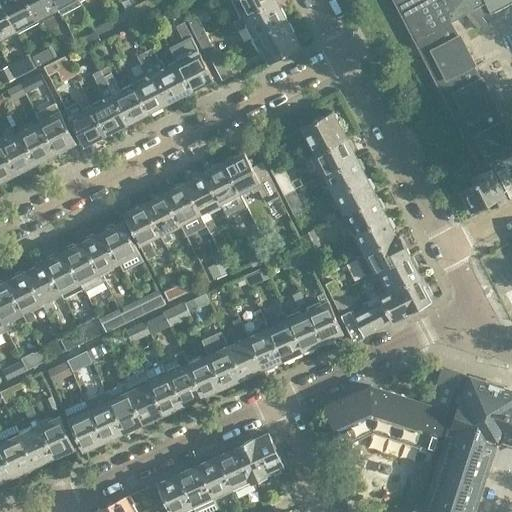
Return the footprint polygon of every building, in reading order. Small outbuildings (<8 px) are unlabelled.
[(0,0),(0,41),(17,32),(1,0),(0,0)] [(1,0),(17,32),(38,22),(26,0),(1,0)] [(26,0),(38,22),(59,11),(53,0),(26,0)] [(53,0),(59,11),(61,16),(82,5),(80,0),(79,0),(53,0)] [(148,9),(159,4),(156,0),(144,0),(144,1),(148,9)] [(234,0),(243,16),(274,1),(273,0),(234,0)] [(511,0),(394,0),(397,5),(399,4),(403,12),(402,13),(481,167),(490,162),(491,164),(511,152),(511,137),(503,121),(502,122),(494,108),(496,107),(481,78),(480,79),(472,65),(474,64),(459,36),(458,37),(450,22),(465,14),(478,30),(486,23),(481,17),(490,12),(491,14),(511,2),(511,0)] [(274,1),(243,16),(226,25),(230,32),(237,28),(238,30),(248,26),(254,37),(285,21),(284,19),(286,18),(281,8),(279,9),(274,1)] [(133,5),(112,15),(115,22),(136,12),(133,5)] [(111,15),(92,25),(95,32),(115,23),(111,15)] [(196,15),(187,19),(197,40),(206,35),(196,15)] [(183,41),(169,48),(175,60),(191,92),(203,85),(202,83),(212,78),(197,50),(198,50),(183,21),(175,26),(183,41)] [(285,21),(254,37),(266,59),(268,63),(298,48),(291,34),(293,33),(288,23),(286,24),(285,21)] [(86,32),(73,38),(78,46),(90,40),(86,32)] [(206,35),(197,40),(202,51),(212,46),(206,35)] [(73,38),(67,42),(71,50),(78,46),(73,38)] [(51,46),(31,55),(36,66),(55,57),(51,46)] [(6,61),(8,64),(13,75),(34,65),(27,51),(6,61)] [(151,52),(145,55),(168,101),(177,96),(179,98),(191,92),(175,60),(160,68),(151,52)] [(222,52),(210,58),(216,70),(221,80),(231,74),(234,80),(243,76),(234,59),(227,62),(222,52)] [(146,75),(132,83),(148,114),(160,108),(159,105),(168,101),(145,55),(138,59),(146,75)] [(64,56),(43,66),(48,75),(57,71),(69,64),(64,56)] [(0,72),(4,79),(13,75),(8,64),(0,68),(0,72)] [(98,69),(111,94),(125,123),(135,118),(136,120),(148,114),(132,83),(120,89),(107,65),(98,69)] [(102,98),(89,104),(105,135),(118,129),(117,127),(125,123),(111,94),(98,69),(90,73),(102,98)] [(23,92),(42,82),(36,71),(18,81),(23,92)] [(18,81),(5,88),(10,99),(23,92),(18,81)] [(68,94),(60,99),(68,115),(67,115),(67,116),(68,116),(83,144),(92,140),(93,142),(105,135),(89,104),(81,109),(77,100),(73,103),(68,94)] [(54,101),(34,111),(39,120),(55,153),(57,152),(60,153),(67,150),(68,146),(75,142),(59,112),(54,101)] [(298,129),(305,143),(308,141),(314,153),(312,155),(313,157),(345,140),(336,122),(337,120),(334,116),(333,116),(331,113),(319,119),(318,117),(311,121),(312,122),(298,129)] [(20,130),(19,130),(36,163),(37,163),(37,162),(41,163),(47,160),(48,157),(55,153),(39,120),(32,123),(20,130)] [(0,140),(0,139),(0,140),(17,173),(18,172),(22,173),(28,170),(29,166),(36,163),(19,130),(13,133),(0,140)] [(0,182),(2,184),(8,180),(10,176),(17,173),(0,140),(0,182)] [(345,140),(313,157),(323,177),(356,160),(350,150),(352,148),(348,140),(345,140)] [(224,162),(222,163),(239,195),(256,186),(264,203),(278,196),(275,189),(262,163),(252,168),(244,153),(234,157),(231,157),(225,160),(224,162)] [(274,157),(266,161),(269,167),(272,174),(281,170),(278,164),(274,157)] [(356,160),(323,177),(333,196),(366,179),(362,172),(363,168),(359,162),(357,162),(356,160)] [(212,168),(202,173),(219,205),(226,218),(246,207),(239,195),(222,163),(219,163),(214,166),(212,168)] [(474,183),(461,190),(464,194),(462,197),(467,206),(470,207),(472,211),(490,202),(493,207),(511,196),(511,183),(504,168),(493,173),(491,169),(491,168),(471,178),(474,183)] [(281,170),(272,174),(273,175),(283,195),(294,189),(285,169),(281,170)] [(192,179),(183,183),(206,225),(210,233),(217,230),(207,211),(219,205),(202,173),(199,173),(194,176),(192,179)] [(366,179),(333,196),(343,215),(376,199),(371,190),(373,188),(370,182),(367,181),(366,179)] [(172,189),(163,194),(180,225),(184,233),(186,236),(206,225),(183,183),(180,183),(173,186),(172,189)] [(294,189),(283,195),(293,214),(304,209),(294,189)] [(180,225),(163,194),(160,193),(154,196),(153,199),(143,204),(142,204),(159,236),(160,236),(164,244),(172,240),(168,231),(180,225)] [(349,226),(342,230),(346,238),(353,235),(386,219),(382,210),(383,208),(380,201),(377,201),(376,199),(343,215),(349,226)] [(133,209),(124,214),(123,214),(131,227),(130,228),(140,246),(147,259),(157,255),(149,241),(159,236),(142,204),(140,204),(134,207),(133,209)] [(332,211),(323,216),(326,223),(335,218),(332,211)] [(386,219),(353,235),(363,254),(399,236),(398,235),(395,237),(391,230),(393,227),(390,221),(387,221),(386,219)] [(104,231),(101,232),(119,264),(122,271),(144,260),(140,253),(127,229),(122,222),(115,225),(111,224),(105,227),(104,231)] [(313,231),(303,236),(313,255),(323,250),(313,231)] [(84,241),(82,242),(99,274),(119,264),(101,232),(95,236),(92,234),(86,238),(84,241)] [(409,256),(399,236),(363,254),(356,258),(366,278),(373,274),(376,273),(409,256)] [(65,251),(63,252),(82,289),(83,291),(103,281),(99,274),(82,242),(75,246),(72,244),(66,247),(65,251)] [(244,251),(252,266),(271,258),(263,243),(244,251)] [(302,249),(282,258),(287,269),(307,260),(302,249)] [(352,251),(343,255),(347,262),(355,257),(352,251)] [(46,261),(44,262),(61,294),(63,298),(82,289),(63,252),(56,256),(53,254),(47,257),(46,261)] [(376,273),(373,274),(379,286),(375,288),(378,293),(376,294),(378,297),(419,276),(414,267),(415,264),(413,260),(410,260),(408,257),(409,256),(376,273)] [(206,269),(213,280),(228,271),(221,260),(206,269)] [(33,268),(25,272),(42,304),(47,313),(56,308),(51,299),(61,294),(44,262),(40,261),(34,264),(33,268)] [(242,275),(245,282),(247,286),(266,278),(261,267),(242,275)] [(14,277),(5,282),(22,314),(27,322),(35,318),(31,309),(42,304),(25,272),(24,272),(21,271),(15,274),(14,277)] [(245,282),(242,275),(233,279),(236,286),(245,282)] [(419,276),(378,297),(378,298),(363,304),(365,309),(354,314),(351,310),(341,315),(354,340),(363,336),(432,302),(430,298),(431,296),(428,289),(425,290),(419,276)] [(325,283),(331,295),(339,291),(333,279),(325,283)] [(0,317),(3,324),(6,330),(11,327),(8,321),(22,314),(5,282),(4,282),(1,281),(0,281),(0,317)] [(182,282),(162,291),(167,301),(187,292),(182,282)] [(157,290),(138,299),(145,313),(164,304),(157,290)] [(343,290),(332,295),(339,311),(351,305),(343,290)] [(291,296),(296,307),(303,303),(298,292),(291,296)] [(319,303),(306,309),(321,342),(323,341),(326,343),(332,340),(333,337),(342,333),(335,318),(337,318),(329,300),(328,299),(324,292),(316,296),(319,303)] [(201,294),(183,302),(188,313),(206,305),(201,294)] [(137,300),(118,310),(126,323),(144,314),(137,300)] [(181,303),(163,312),(169,326),(188,317),(181,303)] [(117,309),(98,319),(105,331),(105,332),(124,323),(117,309)] [(306,309),(285,318),(300,352),(302,351),(305,352),(312,349),(313,346),(321,342),(306,309)] [(253,320),(241,326),(246,336),(261,369),(262,369),(266,370),(272,367),(273,364),(280,361),(265,327),(258,310),(252,312),(250,313),(253,320)] [(162,313),(143,321),(149,335),(168,326),(162,313)] [(277,322),(265,327),(280,361),(282,360),(286,361),(291,359),(292,355),(300,352),(285,318),(283,313),(274,317),(277,322)] [(86,341),(105,331),(98,319),(97,316),(78,326),(86,341)] [(236,334),(243,331),(237,319),(230,322),(236,334)] [(142,322),(123,330),(130,344),(148,335),(142,322)] [(86,341),(78,326),(61,335),(62,337),(61,338),(62,339),(59,341),(65,352),(86,341)] [(203,339),(200,340),(206,354),(221,387),(223,387),(226,388),(233,385),(234,381),(240,379),(225,346),(219,332),(203,339)] [(246,336),(225,346),(240,379),(242,378),(246,379),(252,376),(253,373),(261,369),(246,336)] [(51,357),(64,351),(57,338),(44,344),(51,357)] [(104,342),(85,351),(89,359),(108,351),(104,342)] [(27,370),(46,360),(41,350),(33,353),(33,352),(21,358),(27,370)] [(90,363),(84,351),(66,360),(71,371),(90,363)] [(177,358),(162,364),(181,405),(183,404),(186,406),(193,402),(194,400),(201,396),(186,363),(180,351),(175,354),(177,358)] [(206,354),(186,363),(201,396),(202,395),(206,397),(213,394),(214,390),(221,387),(206,354)] [(26,370),(22,362),(3,370),(7,379),(26,370)] [(63,362),(45,370),(51,384),(70,375),(63,362)] [(142,374),(145,382),(161,414),(163,413),(166,415),(173,411),(174,408),(181,405),(162,364),(161,362),(154,364),(152,369),(142,374)] [(137,376),(123,382),(141,423),(144,422),(146,424),(153,421),(154,417),(161,414),(145,382),(142,374),(138,364),(133,367),(137,376)] [(324,406),(342,444),(342,445),(373,432),(432,451),(440,433),(442,434),(449,412),(447,411),(459,374),(443,368),(430,406),(369,386),(324,406)] [(472,511),(477,496),(479,497),(481,492),(479,491),(486,471),(495,443),(502,441),(511,443),(511,391),(505,388),(505,387),(487,380),(486,383),(470,377),(464,398),(460,396),(449,431),(450,432),(423,511),(472,511)] [(20,382),(1,390),(6,400),(13,398),(14,394),(14,390),(21,386),(20,382)] [(123,382),(103,392),(121,432),(123,431),(127,433),(133,429),(134,427),(141,423),(123,382)] [(103,392),(84,401),(101,441),(103,441),(106,442),(113,439),(115,435),(121,432),(103,392)] [(49,398),(42,401),(47,413),(54,410),(49,398)] [(29,400),(22,403),(29,417),(35,414),(29,400)] [(84,401),(63,410),(67,417),(82,450),(84,449),(87,450),(94,447),(95,444),(101,441),(84,401)] [(60,414),(38,424),(53,457),(54,456),(57,457),(64,454),(65,450),(73,447),(69,439),(71,438),(60,414)] [(0,446),(13,474),(21,470),(24,472),(31,469),(32,465),(18,433),(13,424),(0,429),(0,446)] [(38,424),(18,433),(32,465),(33,465),(37,466),(44,463),(45,460),(53,457),(38,424)] [(336,433),(319,441),(324,452),(341,443),(336,433)] [(253,440),(252,439),(268,474),(277,470),(278,471),(283,468),(267,434),(253,440)] [(252,439),(235,447),(252,483),(267,476),(267,475),(268,474),(252,439)] [(0,479),(1,479),(5,481),(11,478),(12,474),(13,474),(0,446),(0,479)] [(235,448),(217,456),(232,490),(250,482),(251,484),(252,483),(235,447),(235,448)] [(217,456),(197,465),(213,499),(232,490),(217,456)] [(197,465),(177,474),(192,508),(194,511),(212,511),(217,510),(213,499),(197,465)] [(157,483),(167,505),(169,511),(184,511),(192,508),(177,474),(157,483)] [(157,483),(145,488),(153,507),(156,505),(158,509),(167,505),(157,483)] [(255,489),(248,492),(253,503),(260,500),(255,489)] [(267,494),(260,497),(266,511),(274,511),(291,505),(293,504),(287,491),(281,494),(269,499),(267,494)] [(127,496),(95,510),(95,511),(135,511),(132,505),(127,496)] [(235,498),(229,501),(234,511),(239,511),(242,511),(235,498)]
